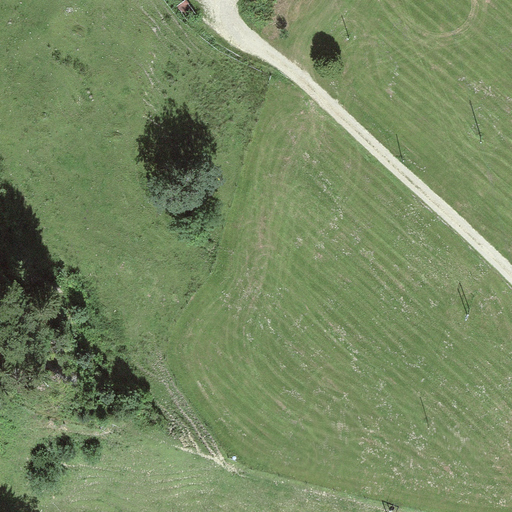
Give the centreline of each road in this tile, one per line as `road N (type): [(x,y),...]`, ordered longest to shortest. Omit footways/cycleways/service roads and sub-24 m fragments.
road 1 (track): [(511,277),(304,78),(241,36),(215,8),(227,0)]
road 2 (track): [(440,511),(240,473)]
